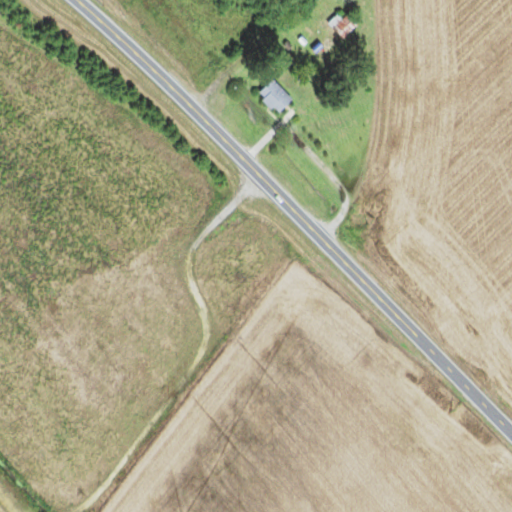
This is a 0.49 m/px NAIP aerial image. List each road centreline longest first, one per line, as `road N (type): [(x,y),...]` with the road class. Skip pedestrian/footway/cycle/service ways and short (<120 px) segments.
road 1 (residential): [(511,431),(78,0)]
road 2 (track): [(259,174),(211,217),(188,252),(203,321),(196,355),(125,466),(68,511)]
